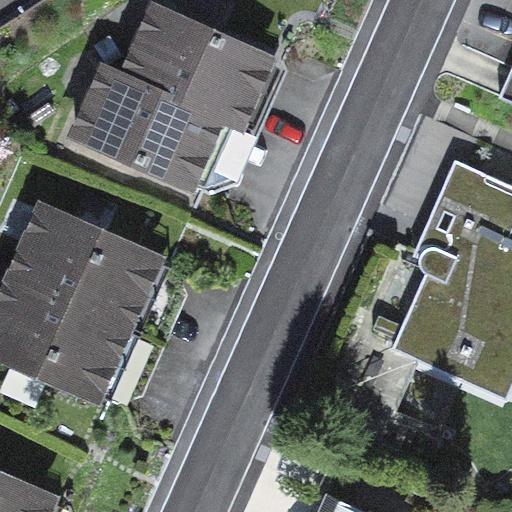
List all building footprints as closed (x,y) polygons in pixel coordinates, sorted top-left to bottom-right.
[(129,74),(226,115),(246,124),(274,59),(156,10),(129,74)] [(198,180),(226,115),(129,74),(106,65),(79,129),(198,180)] [(511,69),(500,96),(511,101),(511,69)] [(395,353),(511,402),(511,191),(456,167),(413,268),(429,275),(395,353)] [(43,208),(14,275),(128,324),(157,257),(43,208)] [(14,275),(0,307),(0,349),(98,392),(128,324),(14,275)] [(0,477),(0,511),(44,511),(50,498),(0,477)] [(362,511),(331,498),(325,511),(362,511)]
